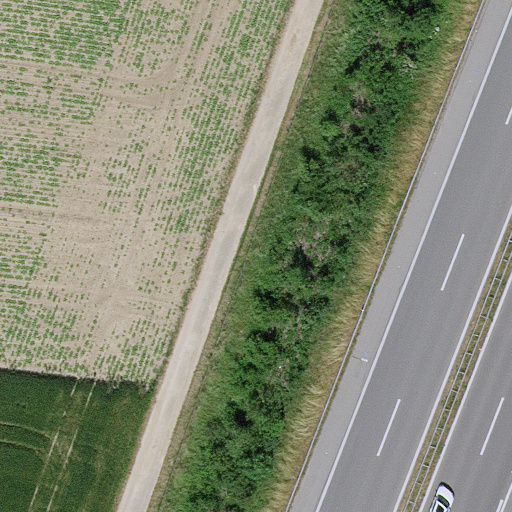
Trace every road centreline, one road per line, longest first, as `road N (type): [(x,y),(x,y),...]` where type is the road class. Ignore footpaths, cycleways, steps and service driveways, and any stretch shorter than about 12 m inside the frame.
road 1 (motorway): [(511,105),(355,511)]
road 2 (motorway): [(457,511),(511,369)]
